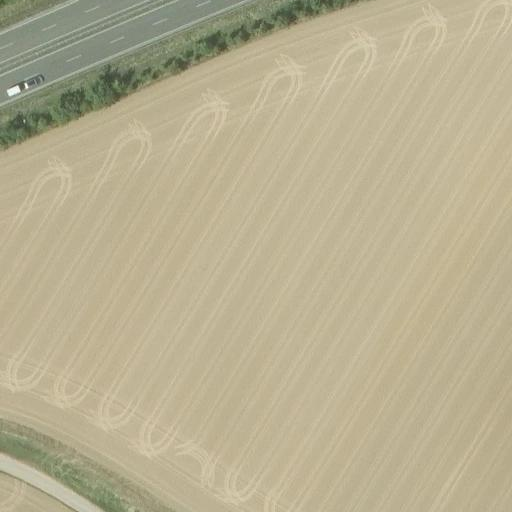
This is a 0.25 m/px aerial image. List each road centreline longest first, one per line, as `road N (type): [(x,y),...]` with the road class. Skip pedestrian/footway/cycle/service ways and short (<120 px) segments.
road 1 (trunk): [(0,92),(214,0)]
road 2 (trunk): [(120,0),(0,51)]
